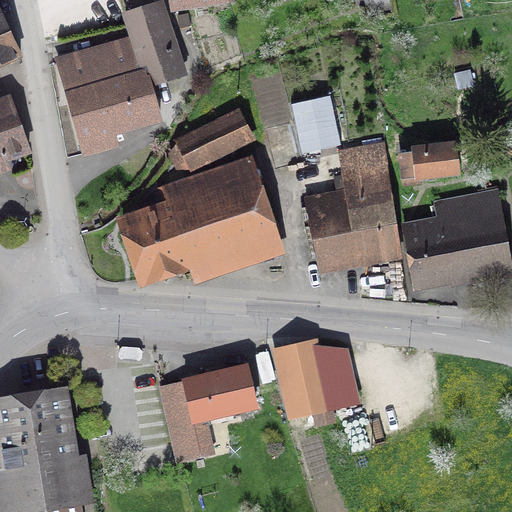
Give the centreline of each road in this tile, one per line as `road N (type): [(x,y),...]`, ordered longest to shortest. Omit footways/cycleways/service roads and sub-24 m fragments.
road 1 (residential): [(80,307),(309,320),(511,347)]
road 2 (residential): [(21,0),(80,307)]
